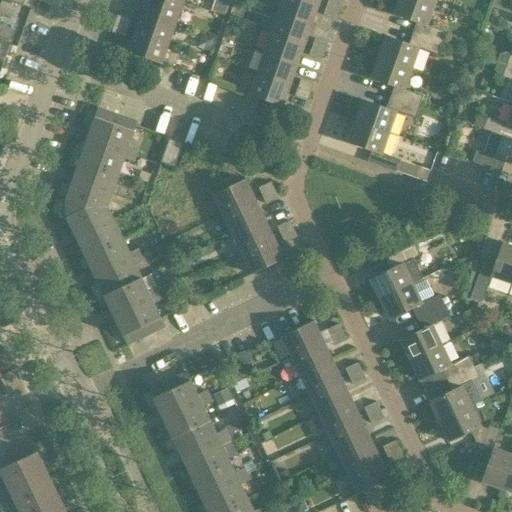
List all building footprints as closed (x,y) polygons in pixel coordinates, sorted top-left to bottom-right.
[(183,1),(180,0),(145,0),(142,10),(176,21),(183,1)] [(319,3),(311,0),(281,0),(278,11),(311,23),(319,3)] [(328,0),(326,5),(339,10),(342,2),(336,0),(328,0)] [(417,34),(441,43),(446,31),(427,24),(434,4),(421,0),(398,0),(393,13),(421,22),(417,34)] [(339,10),(326,5),(323,14),(336,19),(339,10)] [(176,21),(142,10),(135,30),(169,42),(176,21)] [(311,23),(278,11),(271,32),(304,43),(311,23)] [(115,23),(128,27),(131,18),(118,14),(115,23)] [(128,27),(115,23),(112,31),(125,36),(128,27)] [(0,72),(11,42),(15,30),(0,24),(0,72)] [(157,61),(161,63),(169,42),(135,30),(128,51),(157,61)] [(304,43),(271,32),(264,52),(297,64),(304,43)] [(411,68),(419,47),(437,54),(441,43),(417,34),(413,45),(386,35),(378,57),(411,68)] [(312,46),(325,51),(328,43),(315,38),(312,46)] [(325,51),(312,46),(309,55),(322,59),(325,51)] [(297,64),(264,52),(256,73),(290,84),(297,64)] [(511,53),(510,53),(507,52),(499,54),(496,62),(505,65),(511,67),(511,53)] [(394,98),(419,107),(423,95),(404,88),(411,68),(378,57),(371,77),(398,87),(394,98)] [(511,67),(505,65),(496,62),(495,67),(500,75),(502,76),(511,79),(511,67)] [(290,84),(256,73),(249,94),(253,95),(282,105),(290,84)] [(297,87),(311,92),(314,83),(300,78),(297,87)] [(311,92),(297,87),(294,95),(308,100),(311,92)] [(355,121),(389,132),(396,111),(415,118),(419,107),(394,98),(390,109),(363,99),(355,121)] [(119,172),(124,158),(133,161),(138,149),(128,145),(135,127),(137,121),(98,107),(80,159),(119,172)] [(508,137),(511,126),(511,107),(506,124),(487,117),(483,129),(491,131),(508,137)] [(382,152),(389,132),(355,121),(348,141),(376,151),(372,162),(396,171),(400,159),(382,152)] [(511,162),(511,138),(508,137),(491,131),(484,152),(476,150),(472,161),(497,170),(501,159),(511,162)] [(174,166),(182,142),(169,138),(160,161),(174,166)] [(107,206),(119,172),(80,159),(66,199),(107,206)] [(223,214),(255,198),(245,178),(213,193),(223,214)] [(262,195),(274,189),(271,181),(258,187),(262,195)] [(274,189),(262,195),(266,203),(278,197),(274,189)] [(232,233),(264,218),(255,198),(223,214),(232,233)] [(85,255),(122,237),(107,206),(66,199),(65,200),(66,217),(85,255)] [(242,253),(274,237),(264,218),(232,233),(242,253)] [(281,234),(293,228),(289,220),(277,226),(281,234)] [(293,228),(281,234),(285,242),(297,236),(293,228)] [(104,295),(141,277),(135,264),(144,259),(141,253),(138,248),(129,252),(122,237),(85,255),(104,295)] [(274,237),(242,253),(252,273),(284,258),(274,237)] [(491,275),(511,282),(511,281),(511,245),(503,242),(493,269),(482,265),(473,290),(470,298),(482,302),(485,294),(491,275)] [(371,278),(380,298),(423,278),(413,258),(421,254),(415,243),(392,254),(397,265),(371,278)] [(127,344),(165,326),(160,316),(154,303),(163,298),(157,286),(148,291),(141,277),(104,295),(127,344)] [(421,316),(444,305),(445,305),(439,294),(432,297),(431,296),(433,295),(426,280),(424,280),(423,278),(380,298),(390,318),(416,305),(421,316)] [(410,360),(441,345),(442,344),(432,324),(450,316),(445,305),(444,305),(421,316),(426,327),(400,339),(410,360)] [(291,356),(323,340),(313,320),(281,335),(291,356)] [(330,337),(343,331),(339,323),(327,329),(330,337)] [(343,331),(330,337),(334,345),(347,339),(343,331)] [(301,375),(333,360),(323,340),(291,356),(301,375)] [(491,358),(511,348),(511,346),(491,342),(491,358)] [(451,378),(474,366),(469,355),(451,364),(442,344),(441,345),(410,360),(419,379),(445,367),(451,378)] [(310,395),(342,379),(333,360),(301,375),(310,395)] [(349,376),(362,370),(358,362),(345,368),(349,376)] [(470,406),(471,405),(482,400),(472,380),(479,377),(474,366),(451,378),(456,388),(430,400),(439,421),(470,406)] [(197,394),(190,379),(189,377),(186,370),(149,388),(172,437),(209,419),(203,406),(212,401),(206,389),(197,394)] [(362,370),(349,376),(353,384),(366,378),(362,370)] [(319,414),(351,399),(342,379),(310,395),(319,414)] [(329,434),(361,418),(351,399),(319,414),(329,434)] [(368,415),(380,409),(377,401),(364,407),(368,415)] [(471,430),(480,449),(487,428),(480,425),(471,405),(470,406),(439,421),(449,440),(471,430)] [(380,409),(368,415),(372,423),(384,417),(380,409)] [(338,453),(370,438),(361,418),(329,434),(338,453)] [(172,437),(191,476),(228,458),(222,445),(231,440),(225,428),(216,433),(209,419),(172,437)] [(502,488),(511,460),(511,454),(494,448),(500,429),(489,424),(487,428),(480,449),(491,453),(482,481),(502,488)] [(347,473),(379,457),(370,438),(338,453),(347,473)] [(387,454),(399,448),(395,440),(383,446),(387,454)] [(55,490),(32,442),(0,457),(0,470),(6,483),(0,486),(0,493),(3,500),(12,495),(18,508),(55,490)] [(399,448),(387,454),(390,462),(403,456),(399,448)] [(379,457),(347,473),(357,493),(389,477),(379,457)] [(249,479),(244,467),(235,472),(228,458),(191,476),(208,511),(215,511),(247,497),(240,484),(249,479)] [(511,460),(502,488),(511,491),(511,460)] [(20,511),(66,511),(55,490),(18,508),(20,511)] [(265,511),(262,506),(253,511),(247,497),(215,511),(265,511)]
